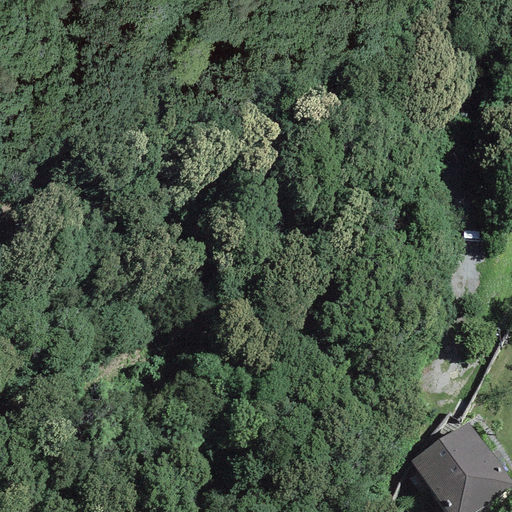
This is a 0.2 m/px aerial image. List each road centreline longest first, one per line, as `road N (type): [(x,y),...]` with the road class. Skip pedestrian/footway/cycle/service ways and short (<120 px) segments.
road 1 (track): [(108,511),(160,460),(252,405),(295,343),(366,293),(396,246),(431,137),(457,95)]
road 2 (track): [(328,320),(301,395),(194,488),(184,511)]
